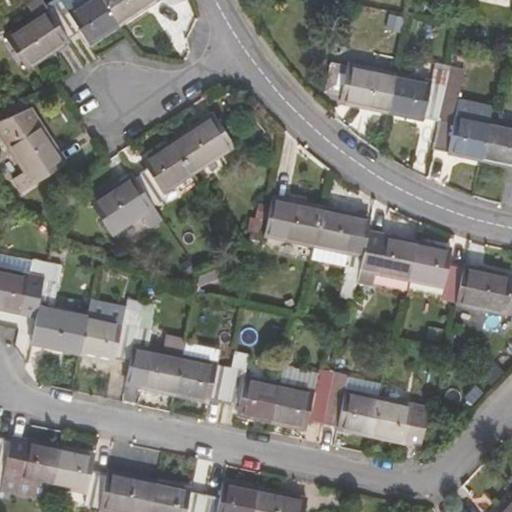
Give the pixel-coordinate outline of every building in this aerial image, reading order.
[(26,68),(68,42),(67,39),(50,13),(46,7),(41,0),(34,0),(26,5),(34,18),(6,37),(26,68)] [(61,0),(56,0),(46,7),(50,13),(64,4),(61,0)] [(89,44),(119,25),(102,0),(86,0),(69,11),(64,4),(50,13),(67,39),(80,30),(89,44)] [(102,0),(119,25),(157,0),(102,0)] [(339,102),(387,112),(394,75),(347,65),(339,102)] [(430,82),(394,75),(387,112),(421,120),(424,118),(436,121),(445,73),(433,70),(430,82)] [(430,149),(480,159),(487,122),(455,115),(458,101),(462,76),(445,73),(436,121),(430,149)] [(0,109),(0,121),(29,109),(24,98),(0,109)] [(490,108),(458,101),(455,115),(487,122),(490,108)] [(65,164),(29,109),(0,121),(0,131),(25,171),(13,180),(20,193),(65,164)] [(213,113),(171,140),(193,173),(235,146),(213,113)] [(480,159),(511,165),(511,127),(487,122),(480,159)] [(146,167),(134,174),(154,204),(165,196),(163,193),(193,173),(171,140),(141,159),(146,167)] [(67,183),(61,174),(54,178),(60,187),(67,183)] [(148,226),(162,217),(154,204),(134,174),(90,203),(111,234),(141,214),(148,226)] [(286,202),(271,199),(264,233),(280,236),(279,239),(314,246),(322,208),(287,200),(286,202)] [(348,252),(346,267),(343,279),(356,282),(367,234),(370,219),(355,216),(322,208),(314,246),(348,252)] [(374,272),(409,280),(417,243),(382,235),(382,237),(367,234),(356,282),(372,285),(374,272)] [(441,299),(456,303),(464,268),(448,264),(451,250),(417,243),(409,280),(443,287),(441,299)] [(312,260),(346,267),(348,252),(314,246),(312,260)] [(32,260),(0,252),(0,269),(28,276),(32,260)] [(28,276),(0,269),(0,308),(17,312),(21,311),(35,314),(46,263),(32,260),(28,276)] [(61,266),(46,263),(35,314),(50,318),(44,346),(80,353),(87,316),(53,308),(61,266)] [(511,313),(510,318),(511,318),(511,276),(464,266),(464,268),(456,303),(504,313),(511,313)] [(339,294),(353,297),(356,282),(343,279),(339,294)] [(125,308),(91,301),(87,316),(121,323),(125,308)] [(121,323),(87,316),(80,353),(110,360),(114,360),(130,363),(141,306),(125,303),(125,308),(121,323)] [(139,387),(174,394),(182,355),(147,348),(155,305),(142,303),(141,306),(130,363),(143,366),(139,387)] [(220,349),(185,341),(182,355),(217,363),(220,349)] [(209,400),(224,403),(234,352),(220,349),(217,363),(182,355),(174,394),(205,401),(209,400)] [(236,415),(272,422),(280,384),(244,377),(249,354),(234,352),(224,403),(238,406),(236,415)] [(308,420),(322,423),(333,373),(319,370),(314,391),(280,384),(272,422),(306,429),(308,420)] [(334,428),(372,436),(380,398),(344,390),(347,376),(333,373),(322,423),(334,426),(334,428)] [(483,390),(478,385),(467,396),(472,401),(483,390)] [(414,405),(380,398),(372,436),(405,442),(406,440),(421,443),(428,410),(413,407),(414,405)] [(0,481),(2,474),(9,438),(0,436),(0,481)] [(24,442),(9,438),(2,474),(16,477),(13,493),(48,501),(52,484),(59,447),(26,440),(24,442)] [(93,454),(59,447),(52,484),(87,492),(84,504),(99,507),(106,472),(91,470),(93,454)] [(99,509),(116,511),(149,511),(156,482),(107,471),(106,472),(99,507),(99,509)] [(190,489),(156,482),(149,511),(200,511),(205,494),(191,491),(190,489)] [(252,511),(257,489),(223,482),(219,496),(205,494),(200,511),(252,511)] [(302,511),(305,499),(257,489),(252,511),(302,511)] [(511,511),(511,495),(496,511),(511,511)]
